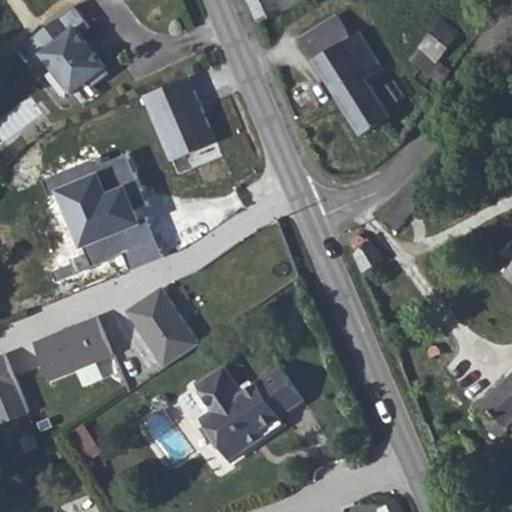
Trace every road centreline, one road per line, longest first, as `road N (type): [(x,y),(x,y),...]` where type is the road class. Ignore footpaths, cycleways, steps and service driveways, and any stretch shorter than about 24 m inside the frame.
road 1 (residential): [(295,185),(168,272),(0,346)]
road 2 (tertiary): [(307,215),(429,511)]
road 3 (residential): [(307,215),(378,191),(511,25)]
road 4 (tertiary): [(218,0),(295,185)]
